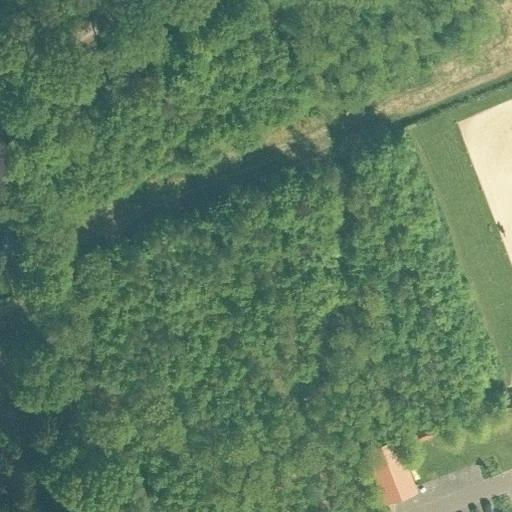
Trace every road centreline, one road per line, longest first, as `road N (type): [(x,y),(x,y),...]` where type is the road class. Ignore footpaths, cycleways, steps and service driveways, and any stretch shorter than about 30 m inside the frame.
road 1 (track): [(104,511),(0,214)]
road 2 (track): [(0,87),(130,0)]
